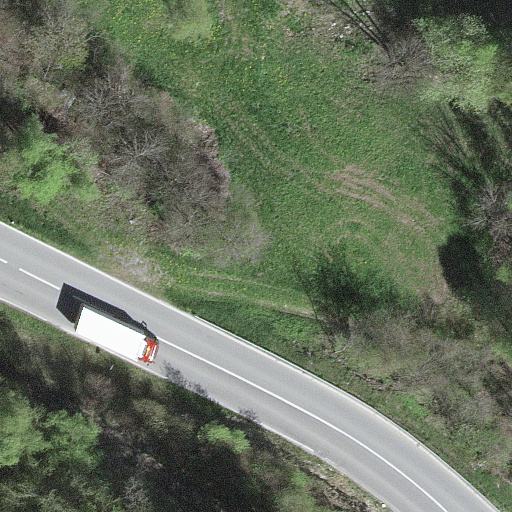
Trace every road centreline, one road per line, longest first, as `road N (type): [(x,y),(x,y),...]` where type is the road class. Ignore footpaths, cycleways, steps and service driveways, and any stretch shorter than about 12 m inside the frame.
road 1 (secondary): [(0,257),(363,445),(443,511)]
road 2 (track): [(233,511),(0,331)]
